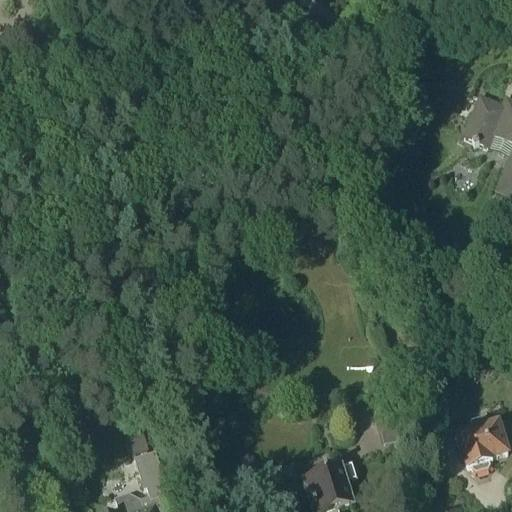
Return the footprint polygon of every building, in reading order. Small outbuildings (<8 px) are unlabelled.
[(480,103),(463,143),(487,153),(492,142),(511,150),(511,161),(498,195),(511,201),(511,107),(507,105),(503,113),(480,103)] [(195,341),(211,335),(205,316),(188,321),(195,341)] [(371,380),(371,384),(385,447),(405,442),(395,393),(393,393),(389,379),(389,377),(386,374),(383,373),(381,373),(378,373),(374,375),(372,377),(371,380)] [(453,404),(432,411),(439,434),(460,428),(453,404)] [(473,436),(456,442),(467,474),(470,473),(471,477),(476,479),(487,475),(489,472),(488,468),(492,466),(491,464),(507,459),(497,429),(487,432),(484,423),(470,427),(473,436)] [(145,432),(129,438),(136,457),(152,451),(145,432)] [(30,447),(13,452),(20,476),(37,471),(30,447)] [(157,511),(172,507),(157,459),(136,465),(145,495),(149,496),(151,504),(142,506),(129,500),(115,504),(117,511),(157,511)] [(341,473),(302,485),(310,511),(353,511),(345,488),(354,485),(350,472),(341,475),(341,473)]
